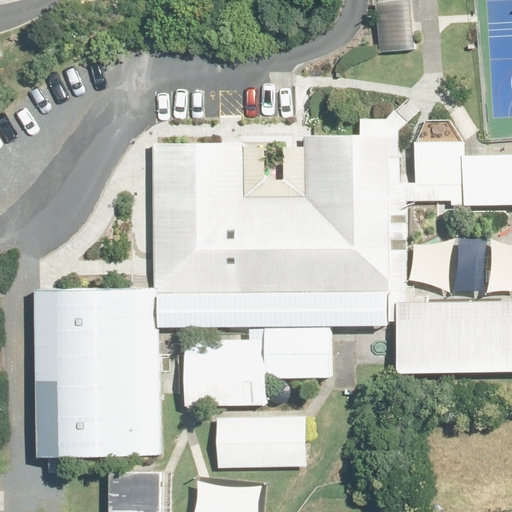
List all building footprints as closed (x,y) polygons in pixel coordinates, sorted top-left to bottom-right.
[(415,51),(411,2),(378,5),(382,53),(415,51)] [(157,145),(159,289),(160,328),(254,327),(254,340),(188,341),(189,406),(270,405),(270,379),(338,378),(337,331),(395,331),(392,133),(306,134),(307,146),(286,147),(287,181),(265,182),(265,144),(157,145)] [(465,142),(419,143),(420,200),(453,199),(453,204),(511,203),(511,154),(466,156),(465,142)] [(160,328),(159,289),(39,292),(43,455),(162,453),(160,328)] [(511,305),(402,307),(403,368),(511,366),(511,305)] [(309,416),(221,418),(222,467),(310,465),(309,416)] [(163,511),(163,472),(113,472),(112,511),(163,511)]
